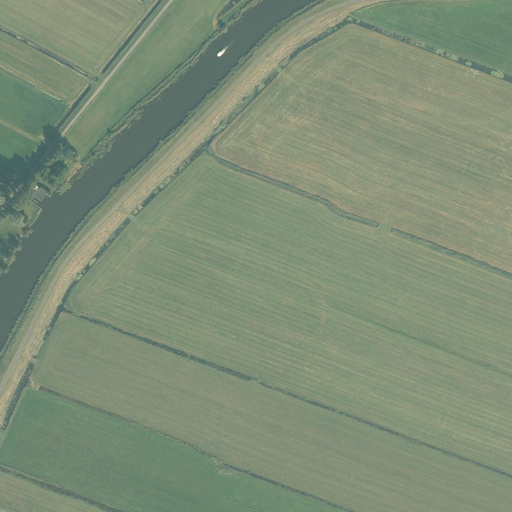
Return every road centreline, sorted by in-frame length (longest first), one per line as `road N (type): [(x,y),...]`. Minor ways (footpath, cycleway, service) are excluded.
road 1 (unclassified): [(0,389),(61,268),(87,236),(276,41),(362,0)]
road 2 (unclassified): [(0,213),(171,0)]
